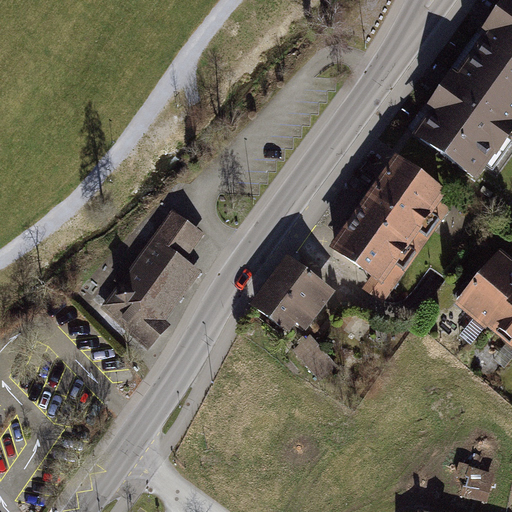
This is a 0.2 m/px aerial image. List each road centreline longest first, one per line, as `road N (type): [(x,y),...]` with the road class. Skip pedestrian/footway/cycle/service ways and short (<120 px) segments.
road 1 (tertiary): [(432,0),(247,260),(127,452)]
road 2 (track): [(232,0),(80,199),(0,264)]
